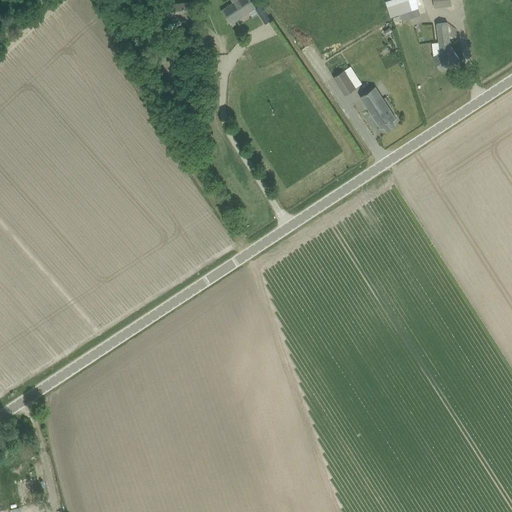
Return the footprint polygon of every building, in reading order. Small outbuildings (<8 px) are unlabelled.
[(256,7),(251,0),(237,0),(227,7),(236,21),(256,7)] [(386,0),(390,15),(420,8),(418,0),(386,0)] [(190,12),(189,2),(165,4),(166,18),(172,17),(172,14),(187,13),(187,20),(196,19),(196,12),(190,12)] [(267,14),(262,18),(265,24),(271,20),(267,14)] [(159,29),(155,17),(140,22),(144,34),(159,29)] [(448,22),(438,23),(435,24),(435,25),(440,54),(434,58),(441,70),(459,58),(452,46),(451,47),(448,22)] [(386,35),(393,31),(390,27),(384,31),(386,35)] [(334,77),(346,95),(356,88),(344,70),(334,77)] [(387,129),(395,124),(392,120),(396,118),(375,86),(360,96),(381,128),(385,125),(387,129)] [(35,477),(17,480),(21,504),(39,501),(35,477)]
